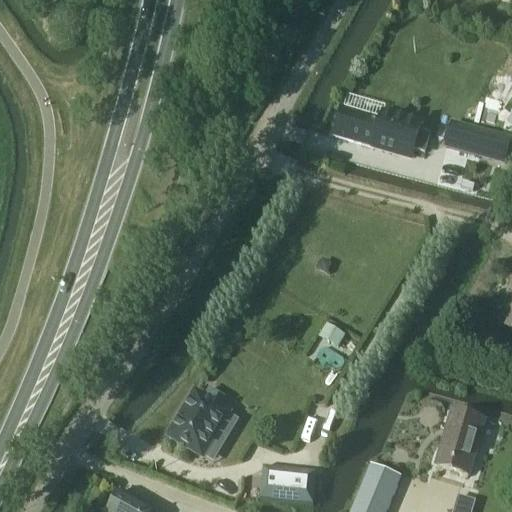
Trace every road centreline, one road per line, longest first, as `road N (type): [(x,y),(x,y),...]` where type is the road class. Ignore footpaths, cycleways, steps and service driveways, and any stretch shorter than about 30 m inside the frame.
road 1 (unclassified): [(345,0),(26,511)]
road 2 (primary): [(0,487),(107,246),(176,0)]
road 3 (primary): [(149,0),(53,321),(0,449)]
